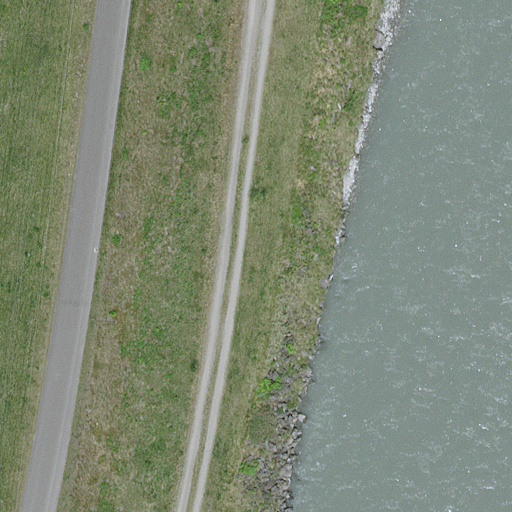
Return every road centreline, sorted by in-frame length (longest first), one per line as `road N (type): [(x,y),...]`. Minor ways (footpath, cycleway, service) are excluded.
road 1 (track): [(272,0),(186,511)]
road 2 (track): [(116,0),(37,511)]
